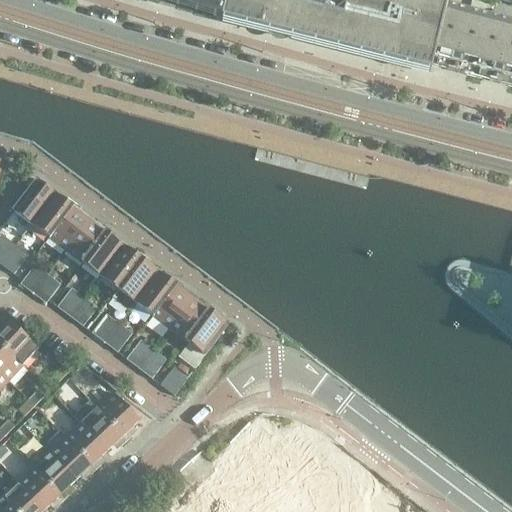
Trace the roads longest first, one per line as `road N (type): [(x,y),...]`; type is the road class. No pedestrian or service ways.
road 1 (secondary): [(0,24),(511,168)]
road 2 (secondary): [(511,139),(15,0)]
road 3 (tertiary): [(486,511),(294,366),(274,363)]
road 4 (tertiary): [(102,511),(246,375),(274,363)]
road 5 (residential): [(174,410),(2,284)]
